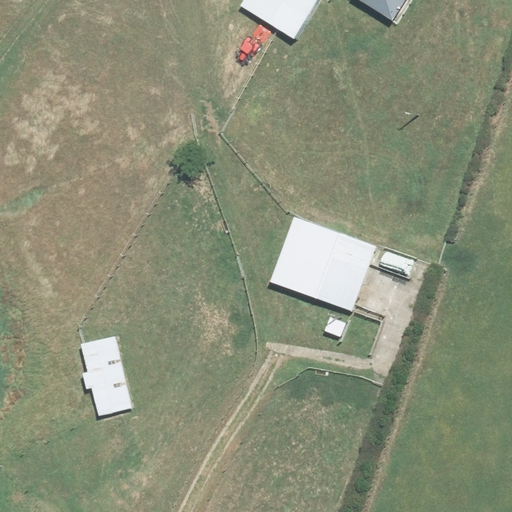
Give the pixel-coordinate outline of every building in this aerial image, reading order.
[(323,0),(250,0),(246,8),(299,40),(323,0)] [(364,0),(398,22),(412,0),(364,0)] [(379,248),(322,227),(298,291),(356,312),(379,248)] [(353,324),(335,317),(326,338),(344,346),(353,324)] [(136,409),(117,338),(86,346),(104,418),(136,409)]
